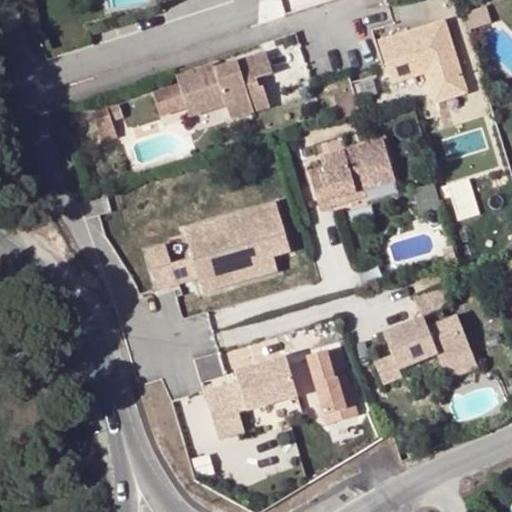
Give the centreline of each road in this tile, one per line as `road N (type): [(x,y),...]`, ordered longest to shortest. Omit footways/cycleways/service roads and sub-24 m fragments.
road 1 (residential): [(31,85),(78,228),(167,351)]
road 2 (residential): [(31,85),(272,9)]
road 3 (unclassified): [(125,447),(86,328),(43,275),(0,248)]
